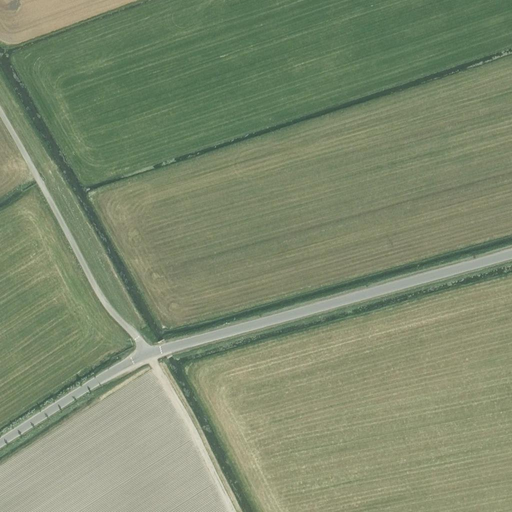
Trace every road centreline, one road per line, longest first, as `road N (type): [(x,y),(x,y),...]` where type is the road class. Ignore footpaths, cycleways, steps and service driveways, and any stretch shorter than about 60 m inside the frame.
road 1 (unclassified): [(0,441),(147,352),(511,255)]
road 2 (track): [(147,352),(231,511)]
